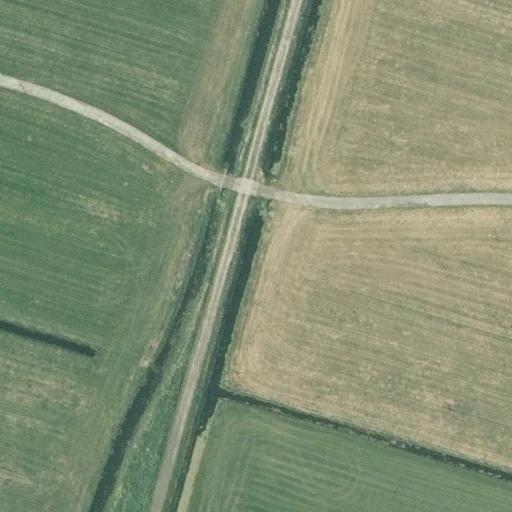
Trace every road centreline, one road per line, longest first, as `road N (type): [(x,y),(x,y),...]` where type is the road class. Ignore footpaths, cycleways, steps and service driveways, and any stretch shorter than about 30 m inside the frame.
road 1 (track): [(511,204),(353,209),(245,191),(208,180),(106,122),(0,84)]
road 2 (track): [(157,511),(298,0)]
